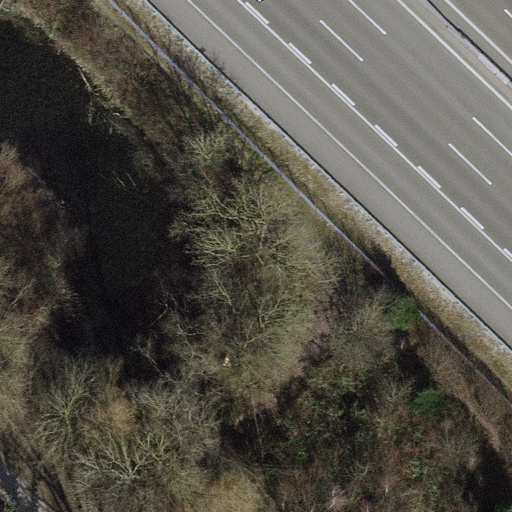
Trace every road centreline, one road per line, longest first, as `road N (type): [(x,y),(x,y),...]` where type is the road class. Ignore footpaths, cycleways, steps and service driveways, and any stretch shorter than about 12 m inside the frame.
road 1 (motorway): [(394,66),(511,207)]
road 2 (motorway): [(394,66),(511,178)]
